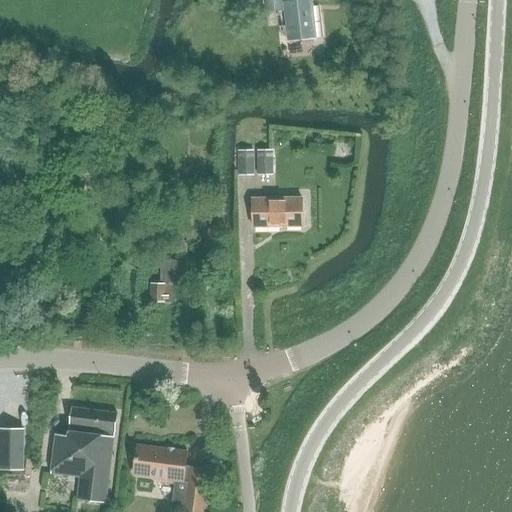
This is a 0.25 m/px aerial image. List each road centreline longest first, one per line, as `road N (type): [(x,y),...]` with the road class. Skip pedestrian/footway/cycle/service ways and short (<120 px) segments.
road 1 (tertiary): [(291,511),(306,456),(326,421),(429,312),(465,253),(488,159),(497,0)]
road 2 (tertiary): [(234,378),(335,340),(385,300),(418,258),(453,160),(467,0)]
road 3 (tertiary): [(0,360),(234,378)]
road 4 (tertiary): [(250,511),(234,378)]
